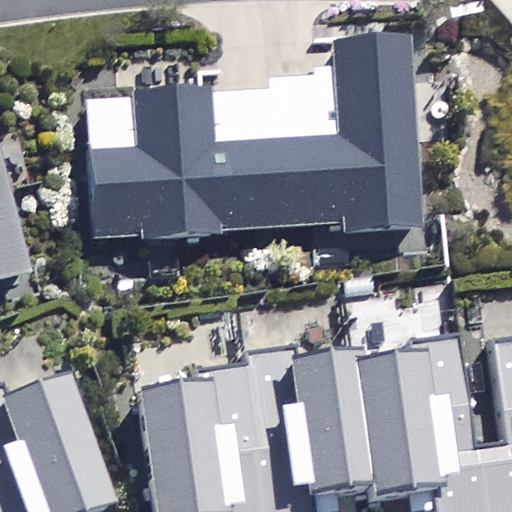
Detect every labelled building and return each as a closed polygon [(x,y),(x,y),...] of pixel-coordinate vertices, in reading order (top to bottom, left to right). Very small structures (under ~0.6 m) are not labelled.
[(347,14),(348,51),(338,51),(340,108),(87,114),(91,254),(212,250),(212,241),(412,235),(407,49),(393,50),(392,13),(347,14)] [(0,296),(25,290),(0,191),(0,296)] [(368,511),(356,344),(346,345),(345,338),(297,343),(301,387),(289,389),(287,361),(210,369),(214,416),(147,423),(155,511),(368,511)] [(356,344),(368,511),(421,511),(437,511),(436,511),(511,511),(511,366),(400,378),(396,340),(356,344)] [(0,511),(113,511),(80,404),(5,427),(0,409),(0,511)]
